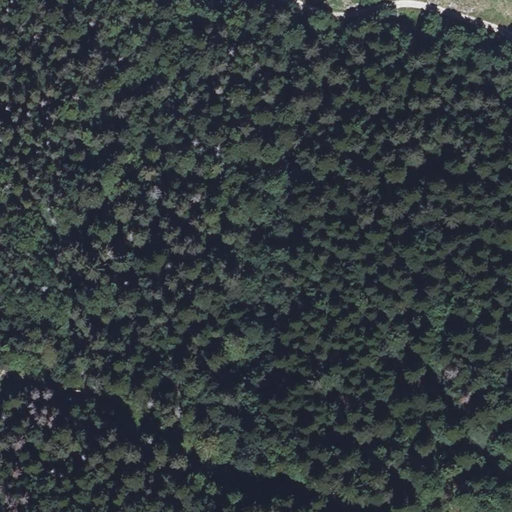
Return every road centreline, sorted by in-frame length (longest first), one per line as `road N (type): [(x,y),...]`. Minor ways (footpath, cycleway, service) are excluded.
road 1 (track): [(355,511),(189,457),(81,398),(12,375),(0,384)]
road 2 (track): [(511,36),(412,3),(341,14),(286,0)]
